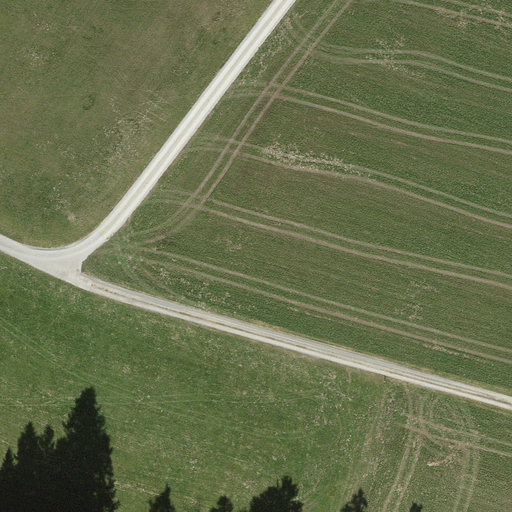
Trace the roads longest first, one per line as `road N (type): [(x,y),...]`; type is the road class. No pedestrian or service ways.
road 1 (track): [(511,406),(169,317),(62,274)]
road 2 (track): [(62,274),(118,223),(288,0)]
